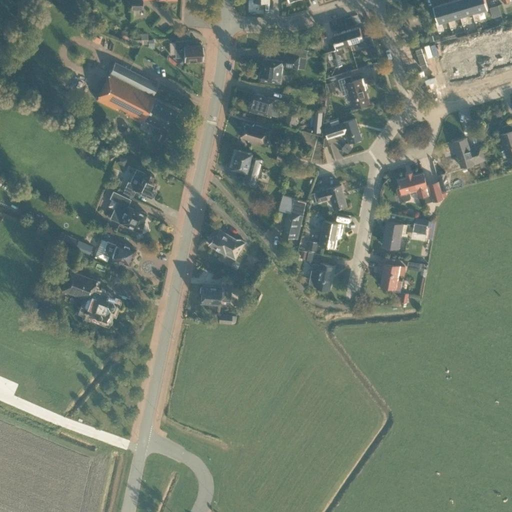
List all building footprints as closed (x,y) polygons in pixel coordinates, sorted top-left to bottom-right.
[(142,9),(142,0),(130,0),(131,9),(142,9)] [(463,15),(459,0),(448,0),(446,1),(451,18),(454,18),(460,16),(463,15)] [(476,11),(472,0),(459,0),(463,15),(466,14),(473,12),(476,11)] [(485,0),(472,0),(476,11),(478,11),(488,7),(485,0)] [(451,18),(446,1),(433,5),(438,20),(438,22),(442,21),(448,19),(451,18)] [(489,6),(493,17),(501,14),(498,4),(489,6)] [(444,29),(442,21),(438,22),(438,20),(436,21),(439,31),(444,29)] [(346,30),(350,42),(359,40),(361,46),(365,45),(368,53),(376,50),(371,34),(363,36),(360,26),(346,30)] [(343,45),(350,42),(346,30),(333,34),(337,49),(331,51),(336,66),(342,64),(339,53),(345,51),(343,45)] [(480,32),(482,45),(489,43),(487,30),(480,32)] [(476,46),(482,45),(480,32),(473,33),(476,46)] [(499,44),(491,46),(494,66),(508,63),(504,37),(498,38),(499,44)] [(202,45),(186,45),(186,40),(175,40),(176,57),(182,56),(182,57),(184,57),(184,61),(203,60),(202,54),(203,54),(203,50),(202,50),(202,45)] [(435,58),(442,57),(440,44),(433,45),(435,58)] [(300,55),(304,56),(307,53),(308,49),(288,46),(287,54),(285,53),(284,60),(265,57),(263,70),(261,71),(260,76),(262,78),(262,79),(282,82),(284,65),(298,67),(300,55)] [(465,49),(460,50),(465,77),(478,74),(474,54),(467,56),(465,49)] [(455,58),(447,59),(451,79),(465,77),(460,50),(454,52),(455,58)] [(144,118),(166,130),(176,109),(154,98),(156,96),(153,94),(158,84),(115,62),(96,99),(142,122),(144,118)] [(365,77),(353,81),(351,75),(338,79),(343,94),(350,92),(354,107),(370,102),(364,85),(367,84),(365,77)] [(336,90),(333,81),(327,82),(330,92),(336,90)] [(276,98),(256,92),(254,101),(253,101),(253,102),(251,103),(250,107),(251,109),(251,110),(271,116),(272,115),(276,98)] [(276,98),(272,115),(278,117),(283,100),(276,98)] [(298,114),(288,111),(285,122),(295,125),(298,114)] [(322,122),(323,112),(316,111),(315,121),(322,122)] [(362,138),(356,118),(343,122),(340,123),(331,126),(325,128),(328,138),(346,132),(349,142),(362,138)] [(253,125),(246,122),(241,136),(249,139),(249,140),(266,145),(271,128),(254,123),(253,125)] [(507,156),(508,156),(511,155),(511,122),(503,126),(505,132),(501,133),(505,148),(507,156)] [(482,143),(470,147),(467,137),(453,141),(461,167),(487,159),(482,143)] [(343,148),(348,152),(352,147),(346,143),(343,148)] [(253,153),(238,149),(233,168),(248,172),(245,182),(256,185),(262,159),(252,157),(253,153)] [(288,153),(279,151),(277,157),(287,160),(288,153)] [(115,161),(119,163),(121,160),(125,162),(126,159),(118,155),(115,161)] [(145,173),(136,168),(130,182),(128,181),(123,191),(132,195),(135,190),(151,197),(155,188),(152,186),(154,182),(151,181),(154,175),(151,174),(152,173),(149,172),(146,171),(145,173)] [(400,184),(400,186),(398,187),(396,189),(399,199),(402,201),(410,198),(411,196),(410,191),(417,189),(419,197),(431,193),(433,200),(443,198),(439,182),(427,185),(424,172),(398,179),(399,183),(399,185),(400,184)] [(448,177),(446,172),(438,174),(439,180),(448,177)] [(347,205),(342,184),(328,188),(329,188),(312,192),(314,202),(331,198),(334,208),(347,205)] [(114,190),(110,197),(118,201),(110,217),(139,231),(145,220),(144,220),(147,213),(135,208),(135,209),(127,205),(131,198),(114,190)] [(296,199),(282,196),(279,208),(288,210),(285,222),(286,224),(283,235),(298,238),(301,224),(302,224),(304,213),(294,211),(296,199)] [(414,224),(428,226),(429,219),(415,217),(414,224)] [(344,223),(325,219),(320,244),(336,247),(338,232),(342,233),(344,223)] [(429,227),(427,238),(433,239),(436,221),(429,219),(428,227),(429,227)] [(403,223),(387,220),(383,244),(399,247),(399,246),(406,248),(408,236),(407,236),(401,235),(403,223)] [(209,243),(235,258),(245,241),(241,239),(235,238),(218,228),(213,236),(211,237),(210,239),(210,241),(209,243)] [(60,243),(74,249),(78,239),(65,233),(60,243)] [(101,238),(94,256),(107,261),(109,256),(103,253),(107,241),(101,238)] [(316,251),(318,241),(309,239),(307,249),(316,251)] [(107,241),(103,253),(109,256),(111,257),(111,258),(130,265),(136,249),(116,241),(115,244),(107,241)] [(321,253),(309,251),(307,261),(313,262),(309,284),(316,285),(316,286),(330,289),(333,274),(334,274),(336,264),(321,261),(321,264),(319,263),(321,253)] [(407,267),(420,270),(421,263),(408,260),(407,266),(407,267)] [(399,273),(405,274),(407,267),(407,266),(380,261),(378,270),(383,271),(381,285),(394,287),(393,290),(400,291),(402,279),(398,279),(399,273)] [(62,289),(87,299),(83,310),(88,312),(93,314),(91,320),(100,323),(102,317),(106,319),(110,308),(112,308),(113,306),(114,304),(114,302),(112,300),(102,296),(103,293),(93,289),(97,280),(69,269),(62,289)] [(201,301),(220,303),(220,300),(230,301),(231,293),(232,281),(221,280),(221,287),(202,285),(202,286),(201,286),(200,292),(202,292),(201,301)] [(255,307),(262,293),(251,287),(244,301),(255,307)] [(409,292),(402,291),(401,300),(407,301),(409,292)] [(218,321),(235,323),(236,315),(219,313),(218,321)]
